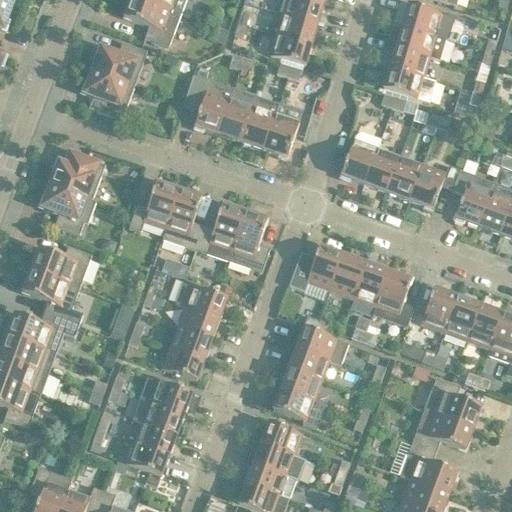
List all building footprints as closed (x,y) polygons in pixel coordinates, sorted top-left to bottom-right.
[(0,0),(0,5),(11,10),(15,0),(0,0)] [(168,50),(173,38),(181,17),(134,0),(130,0),(123,21),(148,30),(144,41),(168,50)] [(134,0),(181,17),(186,0),(134,0)] [(317,27),(323,7),(300,0),(287,0),(282,17),(317,27)] [(425,0),(455,9),(458,0),(425,0)] [(506,13),(509,1),(504,0),(500,0),(497,11),(506,13)] [(0,32),(5,34),(9,23),(7,22),(11,10),(0,5),(0,32)] [(401,30),(435,40),(442,18),(407,8),(401,30)] [(240,14),(237,26),(245,29),(249,17),(240,14)] [(216,17),(213,27),(223,31),(227,21),(216,17)] [(310,48),(317,27),(282,17),(276,38),(310,48)] [(242,41),(245,29),(237,26),(233,39),(242,41)] [(429,61),(435,40),(401,30),(395,51),(429,61)] [(304,70),(310,48),(276,38),(269,59),(304,70)] [(484,54),(493,57),(496,45),(488,42),(484,54)] [(96,61),(91,74),(134,90),(147,55),(122,46),(118,57),(97,50),(93,60),(96,61)] [(423,82),(429,61),(395,51),(389,71),(423,82)] [(493,57),(484,54),(481,66),(489,69),(493,57)] [(228,70),(239,73),(242,62),(232,59),(228,70)] [(253,65),(242,62),(239,73),(250,76),(253,65)] [(477,65),(476,84),(484,86),(489,69),(481,66),(477,65)] [(287,81),(290,70),(279,66),(276,78),(287,81)] [(290,70),(287,81),(298,84),(301,73),(290,70)] [(435,85),(423,82),(389,71),(382,93),(428,107),(435,85)] [(121,124),(134,90),(91,74),(86,87),(84,86),(80,96),(92,101),(88,112),(121,124)] [(202,133),(217,138),(233,92),(192,79),(182,108),(182,109),(199,114),(193,132),(201,135),(202,133)] [(472,96),(480,98),(484,86),(476,84),(472,96)] [(217,138),(240,146),(255,100),(233,92),(217,138)] [(477,110),(480,98),(472,96),(468,108),(477,110)] [(391,112),(395,101),(383,98),(380,109),(391,112)] [(240,146),(263,153),(275,117),(278,107),(255,100),(240,146)] [(395,101),(391,112),(402,115),(405,104),(395,101)] [(165,114),(165,119),(165,120),(166,120),(168,121),(169,121),(170,121),(173,122),(174,121),(176,121),(177,121),(179,118),(180,113),(181,112),(182,110),(182,109),(182,108),(181,108),(180,107),(179,107),(178,106),(177,106),(173,104),(172,103),(170,104),(169,105),(168,108),(167,110),(166,111),(166,112),(165,114)] [(299,125),(275,117),(263,153),(278,158),(277,161),(286,164),(299,125)] [(425,128),(436,131),(439,120),(428,117),(425,128)] [(450,123),(439,120),(436,131),(446,134),(450,123)] [(363,188),(377,152),(380,143),(362,137),(358,137),(355,140),(353,143),(339,181),(348,184),(349,182),(363,188)] [(399,160),(377,152),(363,188),(386,196),(399,160)] [(49,188),(86,202),(92,204),(104,169),(66,155),(62,166),(55,163),(51,174),(54,175),(49,188)] [(500,170),(505,159),(494,155),(490,166),(500,170)] [(511,172),(511,161),(505,159),(500,170),(511,174),(511,172)] [(422,168),(399,160),(386,196),(408,204),(422,168)] [(445,177),(422,168),(408,204),(423,210),(422,212),(431,215),(445,177)] [(463,224),(478,230),(494,186),(459,173),(451,194),(463,198),(454,224),(462,227),(463,224)] [(143,226),(165,233),(178,193),(155,186),(148,211),(136,207),(128,232),(140,236),(143,226)] [(478,230),(500,238),(511,208),(511,192),(494,186),(478,230)] [(79,238),(83,226),(88,227),(96,205),(92,204),(86,202),(49,188),(44,201),(42,200),(38,210),(58,218),(54,229),(79,238)] [(200,201),(178,193),(165,233),(161,243),(195,254),(202,230),(192,226),(200,201)] [(213,233),(202,230),(195,254),(228,265),(231,255),(244,215),(221,208),(213,233)] [(511,208),(500,238),(511,242),(511,208)] [(244,215),(231,255),(253,262),(249,272),(261,276),(269,252),(258,248),(267,223),(244,215)] [(105,241),(100,252),(112,256),(116,245),(105,241)] [(306,286),(329,295),(342,258),(327,253),(328,251),(320,248),(306,286)] [(38,251),(30,273),(79,292),(91,259),(67,250),(63,261),(38,251)] [(329,295),(352,303),(365,267),(342,258),(329,295)] [(165,262),(161,275),(184,283),(189,270),(165,262)] [(387,275),(365,267),(352,303),(374,311),(387,275)] [(47,305),(43,316),(78,329),(82,317),(71,313),(79,292),(30,273),(21,296),(47,305)] [(402,280),(387,275),(374,311),(371,319),(406,331),(414,311),(402,307),(412,281),(403,278),(402,280)] [(151,285),(146,297),(155,300),(159,288),(151,285)] [(226,302),(192,290),(182,286),(174,307),(185,311),(218,323),(226,302)] [(420,328),(443,337),(457,300),(442,295),(443,293),(434,290),(420,328)] [(155,300),(146,297),(142,309),(150,312),(155,300)] [(479,309),(457,300),(443,337),(466,345),(479,309)] [(502,317),(479,309),(466,345),(488,353),(502,317)] [(211,344),(218,323),(185,311),(177,331),(211,344)] [(14,317),(5,339),(55,358),(62,336),(73,340),(78,329),(43,316),(39,326),(14,317)] [(511,320),(502,317),(488,353),(511,362),(511,361),(511,320)] [(307,320),(303,331),(314,335),(318,324),(307,320)] [(318,324),(314,335),(324,338),(328,328),(318,324)] [(131,337),(140,340),(144,329),(136,325),(131,337)] [(113,331),(110,340),(122,345),(125,336),(113,331)] [(203,364),(211,344),(177,331),(170,351),(203,364)] [(303,331),(295,352),(329,364),(341,369),(349,348),(324,338),(314,335),(303,331)] [(361,346),(365,335),(354,331),(350,342),(361,346)] [(365,335),(361,346),(372,350),(376,339),(365,335)] [(140,340),(131,337),(127,349),(135,352),(140,340)] [(5,339),(0,353),(0,360),(47,378),(55,358),(5,339)] [(195,385),(203,364),(170,351),(162,373),(195,385)] [(321,384),(329,364),(295,352),(287,372),(321,384)] [(432,369),(436,358),(425,354),(421,365),(432,369)] [(436,358),(432,369),(442,373),(446,362),(436,358)] [(0,360),(0,383),(40,398),(47,378),(0,360)] [(372,380),(380,383),(385,371),(376,368),(372,380)] [(314,404),(321,384),(287,372),(280,392),(325,409),(325,408),(314,404)] [(475,391),(479,380),(468,376),(464,387),(475,391)] [(111,392),(120,395),(124,383),(116,380),(111,392)] [(380,383),(372,380),(368,392),(376,395),(380,383)] [(489,384),(479,380),(475,391),(485,395),(489,384)] [(423,414),(472,432),(481,410),(455,401),(459,390),(435,381),(423,414)] [(27,431),(40,398),(0,383),(0,408),(7,412),(3,422),(27,431)] [(92,394),(102,398),(106,388),(95,384),(92,394)] [(157,385),(149,406),(183,419),(191,397),(157,385)] [(120,395),(111,392),(107,404),(115,407),(120,395)] [(325,409),(280,392),(272,413),(303,425),(302,428),(316,433),(325,409)] [(102,398),(92,394),(88,405),(98,409),(102,398)] [(120,395),(115,407),(123,410),(127,398),(120,395)] [(176,439),(183,419),(149,406),(139,402),(132,422),(142,426),(176,439)] [(357,421),(365,424),(370,412),(362,409),(357,421)] [(464,455),(472,432),(423,414),(411,447),(435,456),(439,445),(464,455)] [(96,432),(105,435),(109,424),(101,421),(96,432)] [(365,424),(357,421),(353,432),(361,435),(365,424)] [(168,459),(176,439),(142,426),(134,446),(168,459)] [(268,426),(260,447),(294,459),(301,438),(268,426)] [(105,435),(96,432),(92,444),(100,447),(105,435)] [(160,480),(168,459),(134,446),(127,468),(148,475),(160,480)] [(260,447),(252,467),(286,480),(294,459),(260,447)] [(431,467),(435,456),(411,447),(399,480),(409,484),(448,498),(456,476),(431,467)] [(337,475),(345,478),(350,466),(341,463),(337,475)] [(117,464),(113,474),(124,478),(128,468),(117,464)] [(252,467),(245,487),(288,503),(295,483),(286,480),(252,467)] [(35,511),(60,511),(67,493),(71,483),(38,471),(29,495),(40,499),(35,511)] [(349,485),(360,489),(364,478),(353,474),(349,485)] [(148,475),(144,486),(156,490),(160,480),(148,475)] [(345,478),(337,475),(333,487),(341,490),(345,478)] [(409,484),(401,504),(422,511),(443,511),(448,498),(409,484)] [(360,489),(349,485),(345,496),(356,500),(360,489)] [(284,511),(288,503),(245,487),(237,508),(246,511),(284,511)] [(97,511),(104,495),(92,491),(89,501),(67,493),(60,511),(97,511)] [(118,511),(111,509),(115,499),(104,495),(97,511),(118,511)]
